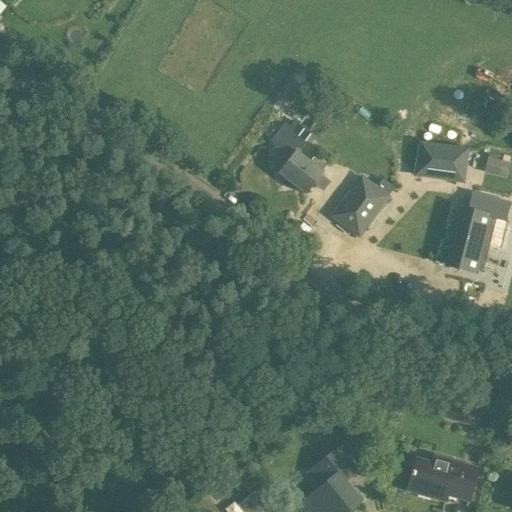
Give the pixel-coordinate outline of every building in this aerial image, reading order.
[(279,174),(283,177),(305,194),(312,184),(322,192),(330,181),(320,174),(322,172),(321,172),(331,159),(319,150),(309,162),(297,152),(311,134),(297,124),(291,131),(287,127),(274,144),(279,147),(276,151),(289,161),(279,174)] [(468,150),(420,144),(416,175),(464,181),(468,150)] [(361,178),(342,203),(332,217),(358,236),(387,197),(373,187),(361,178)] [(450,268),(478,275),(493,219),(504,222),(508,206),(479,199),(476,213),(465,210),(450,268)] [(365,377),(361,393),(378,398),(382,382),(365,377)] [(468,410),(464,425),(477,429),(481,414),(468,410)] [(345,511),(358,501),(358,502),(359,501),(343,481),(361,466),(344,444),(316,467),(328,482),(298,506),(303,511),(345,511)] [(431,463),(416,459),(407,490),(445,501),(447,495),(468,501),(477,469),(433,457),(431,463)] [(273,511),(256,492),(246,500),(254,510),(250,511),(273,511)]
